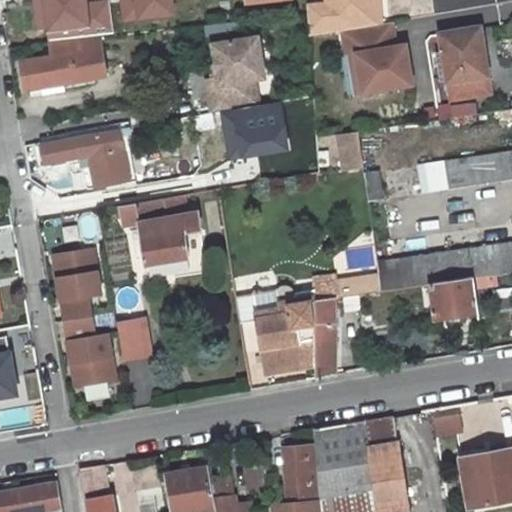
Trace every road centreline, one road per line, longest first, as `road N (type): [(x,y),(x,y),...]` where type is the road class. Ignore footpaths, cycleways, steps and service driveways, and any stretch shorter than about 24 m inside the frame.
road 1 (unclassified): [(62,441),(511,366)]
road 2 (residential): [(62,441),(0,78)]
